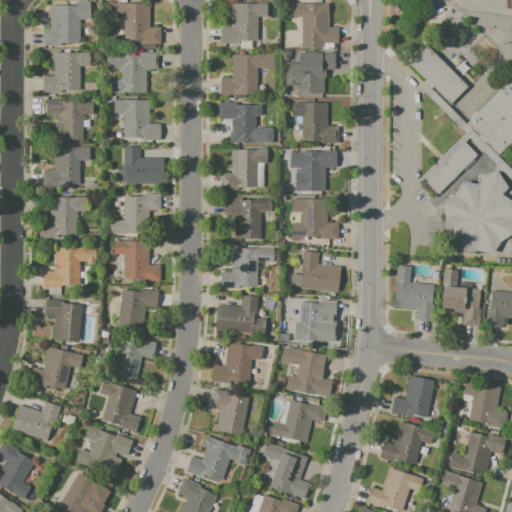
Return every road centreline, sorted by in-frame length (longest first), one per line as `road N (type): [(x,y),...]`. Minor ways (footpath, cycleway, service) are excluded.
road 1 (residential): [(189,0),(190,316),(171,422),(131,511)]
road 2 (residential): [(366,0),(370,347),(325,511)]
road 3 (residential): [(14,0),(8,317),(0,356)]
road 4 (residential): [(370,347),(511,363)]
